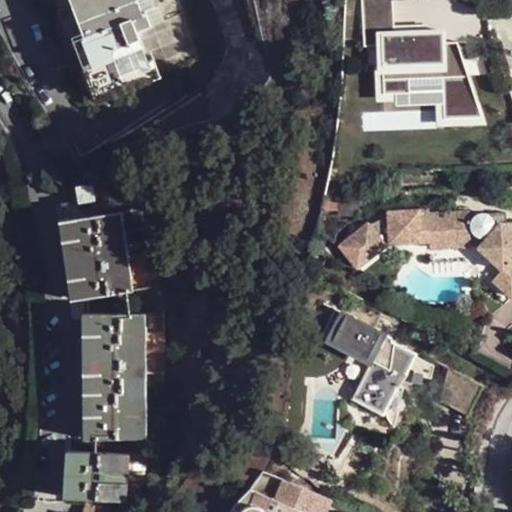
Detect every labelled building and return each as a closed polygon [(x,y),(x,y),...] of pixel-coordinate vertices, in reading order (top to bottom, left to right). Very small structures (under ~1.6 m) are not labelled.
[(48,0),(66,44),(81,39),(88,58),(74,64),(89,104),(147,82),(146,79),(155,76),(146,54),(137,32),(152,26),(147,12),(143,13),(137,0),(48,0)] [(434,86),(434,92),(434,94),(463,94),(461,61),(460,29),(411,30),(410,23),(396,23),(389,23),(388,0),(362,0),(363,36),(389,35),(392,87),(434,86)] [(395,0),(388,0),(389,23),(396,23),(395,0)] [(345,28),(356,29),(356,14),(345,14),(345,28)] [(66,44),(74,64),(88,58),(81,39),(66,44)] [(152,52),(146,54),(155,76),(146,79),(147,82),(161,76),(152,52)] [(185,67),(172,72),(180,93),(193,87),(185,67)] [(359,122),(400,122),(399,105),(363,106),(360,108),(359,122)] [(64,220),(76,299),(134,290),(122,211),(96,215),(94,201),(96,200),(93,181),(87,182),(86,173),(67,176),(69,185),(75,184),(77,200),(61,203),(64,220)] [(343,247),(361,269),(392,245),(433,243),(433,250),(482,248),(508,271),(499,282),(511,293),(511,229),(511,220),(485,221),(477,229),(474,229),(473,219),(430,222),(430,217),(392,219),(393,225),(372,226),(371,225),(343,247)] [(70,300),(76,299),(64,220),(58,221),(70,300)] [(334,307),(319,336),(373,364),(356,399),(369,407),(371,404),(388,408),(400,382),(410,368),(404,365),(407,344),(390,340),(392,336),(334,307)] [(89,438),(147,438),(147,420),(146,328),(146,314),(88,314),(89,376),(89,438)] [(164,314),(146,314),(146,328),(164,327),(164,314)] [(447,364),(441,399),(469,412),(484,382),(447,364)] [(147,438),(165,438),(165,420),(147,420),(147,438)] [(71,451),(70,476),(129,479),(130,454),(71,451)] [(129,479),(70,476),(68,497),(127,501),(129,479)] [(326,511),(332,499),(284,479),(277,499),(252,489),(237,504),(233,511),(232,511),(326,511)]
